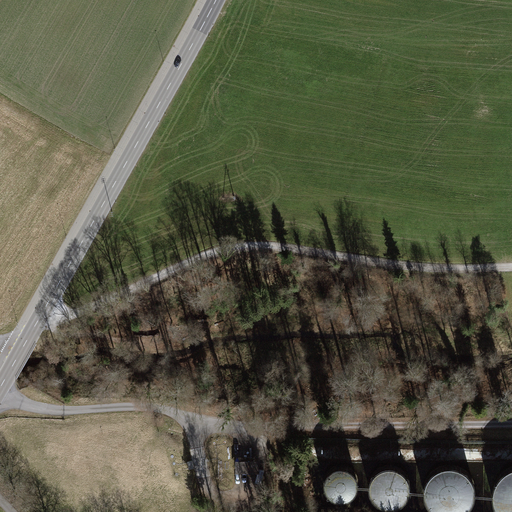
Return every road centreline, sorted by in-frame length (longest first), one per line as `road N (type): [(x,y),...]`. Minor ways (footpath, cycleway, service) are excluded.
road 1 (track): [(42,312),(74,313),(220,249),(250,244),(407,266),(511,266)]
road 2 (tertiary): [(217,0),(23,346)]
road 3 (track): [(271,426),(511,425)]
